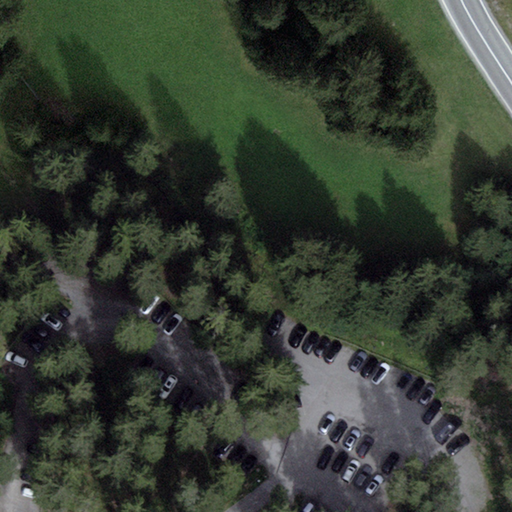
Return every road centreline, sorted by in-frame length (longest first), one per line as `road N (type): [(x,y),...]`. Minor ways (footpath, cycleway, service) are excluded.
road 1 (track): [(335,511),(52,277)]
road 2 (track): [(7,511),(20,394),(52,277)]
